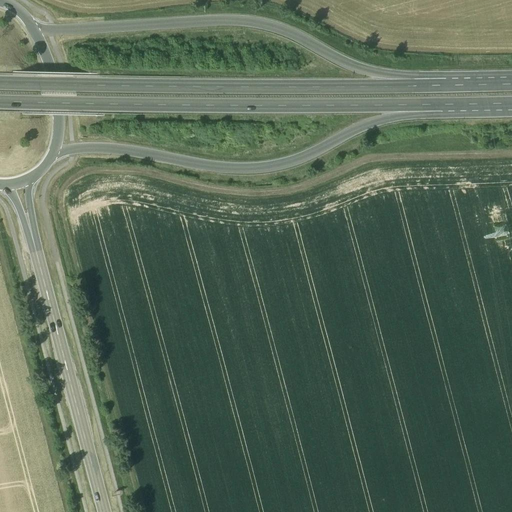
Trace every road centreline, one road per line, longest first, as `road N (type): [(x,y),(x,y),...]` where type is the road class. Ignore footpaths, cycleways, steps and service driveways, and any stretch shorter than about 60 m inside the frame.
road 1 (track): [(141,511),(61,204),(70,181),(93,171),(132,171),(231,193),(280,192),(385,158),(511,153)]
road 2 (trunk): [(0,100),(399,104)]
road 3 (trunk): [(395,86),(0,82)]
road 4 (trunk): [(395,86),(293,34),(241,20),(31,28)]
road 5 (trunk): [(52,154),(88,148),(240,169),(274,165),(399,104)]
road 6 (primary): [(104,511),(32,238)]
road 7 (track): [(0,256),(63,511)]
road 8 (primary): [(52,154),(57,93),(31,28)]
